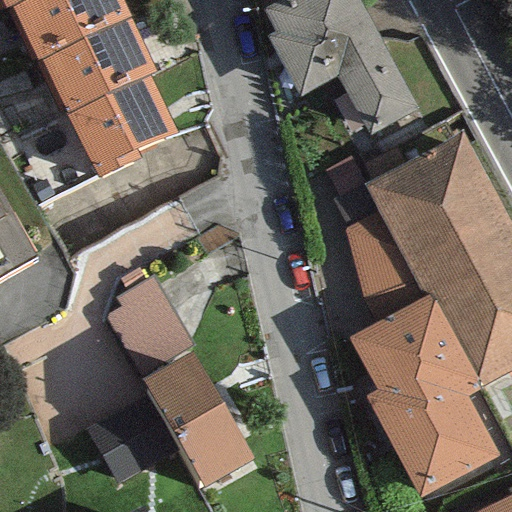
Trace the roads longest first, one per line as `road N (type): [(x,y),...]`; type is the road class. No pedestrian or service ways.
road 1 (residential): [(326,511),(213,0)]
road 2 (primary): [(511,122),(445,0)]
